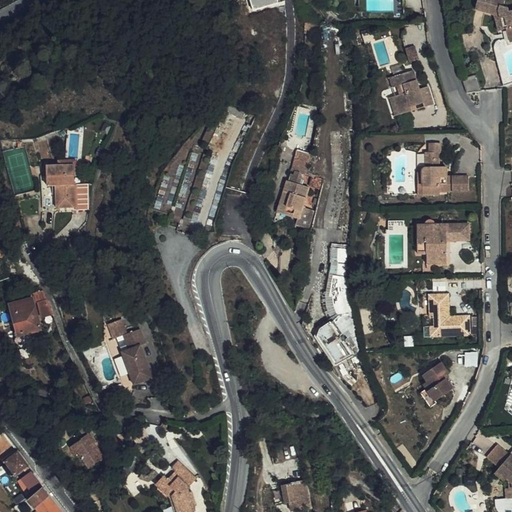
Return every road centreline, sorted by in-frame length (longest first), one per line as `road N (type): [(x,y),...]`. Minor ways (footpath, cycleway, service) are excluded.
road 1 (secondary): [(410,497),(250,261),(229,255),(213,265),(209,286),(238,403),(232,511)]
road 2 (residential): [(433,0),(454,92),(489,148),(493,340),(469,412),(410,497)]
road 3 (unknown): [(302,345),(334,172)]
road 4 (secondary): [(77,511),(0,412)]
